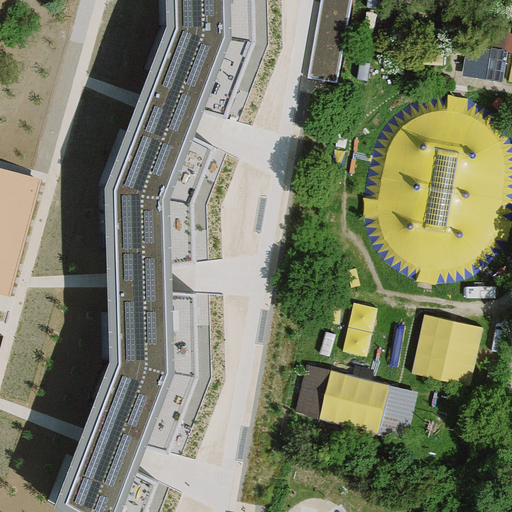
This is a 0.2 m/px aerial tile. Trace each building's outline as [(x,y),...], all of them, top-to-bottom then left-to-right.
[(252,0),(167,0),(168,28),(140,102),(106,189),(108,281),(111,363),(83,436),(56,505),(68,511),(144,511),(157,482),(138,472),(142,459),(147,448),(168,453),(200,378),(197,293),(173,292),(173,279),(172,266),(196,263),(194,203),(214,146),(195,137),(200,124),(204,111),(225,117),(253,42),(252,0)] [(352,0),(322,0),(309,78),(339,83),(352,0)] [(509,77),(511,55),(511,46),(471,40),(467,71),(509,77)] [(395,140),(384,161),(377,201),(379,224),(390,246),(407,263),(436,270),(461,267),(485,257),(505,231),(511,200),(511,154),(509,142),(493,126),(469,111),(430,112),(407,126),(395,140)] [(41,184),(0,173),(0,292),(11,295),(41,184)] [(355,299),(348,348),(373,352),(380,303),(355,299)] [(481,328),(427,317),(415,373),(469,384),(481,328)] [(394,388),(332,375),(323,419),(385,433),(394,388)]
